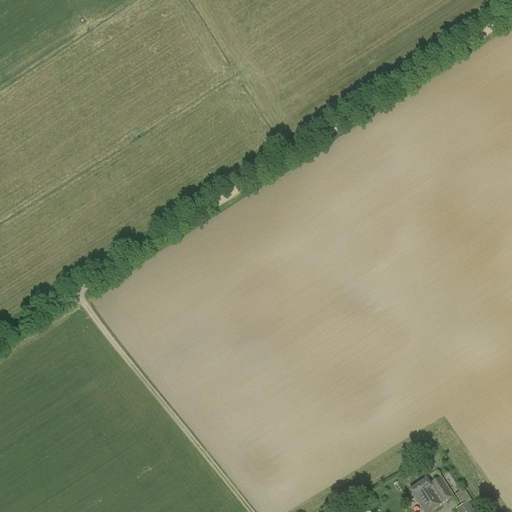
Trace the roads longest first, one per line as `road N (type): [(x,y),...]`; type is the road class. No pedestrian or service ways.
road 1 (track): [(511,15),(116,268)]
road 2 (unclassified): [(0,342),(116,268)]
